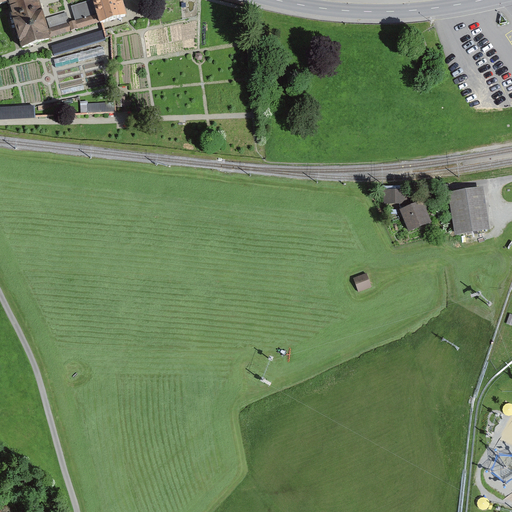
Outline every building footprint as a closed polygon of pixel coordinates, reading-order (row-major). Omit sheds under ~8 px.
[(48,40),(48,38),(100,22),(100,23),(125,16),(120,0),(0,0),(0,4),(9,2),(22,48),(48,40)] [(102,27),(83,32),(87,44),(93,42),(95,48),(108,44),(102,27)] [(117,107),(117,97),(85,99),(85,109),(117,107)] [(0,107),(0,117),(37,117),(37,107),(0,107)] [(457,236),(491,231),(485,189),(451,194),(457,236)] [(385,191),(385,206),(407,205),(407,191),(385,191)] [(411,233),(433,223),(424,203),(402,212),(411,233)] [(355,280),(359,293),(372,288),(368,276),(355,280)]
